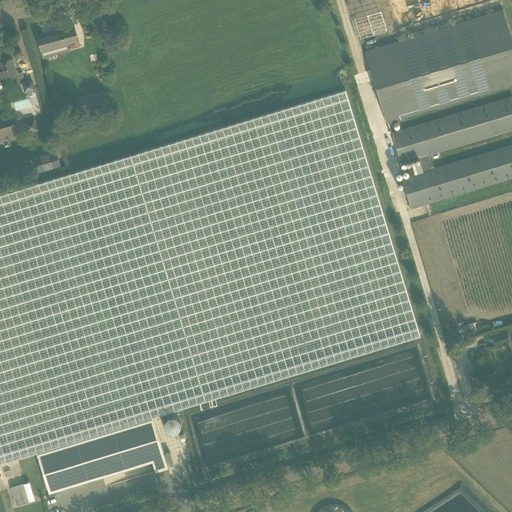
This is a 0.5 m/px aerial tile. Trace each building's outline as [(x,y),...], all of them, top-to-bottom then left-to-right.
[(511,39),(503,10),(365,52),(387,123),(511,85),(511,39)] [(78,41),(74,26),(37,37),(43,58),(70,51),(68,43),(78,41)] [(22,93),(12,59),(0,62),(0,77),(6,97),(22,93)] [(22,82),(25,92),(35,88),(32,79),(22,82)] [(0,193),(0,463),(37,452),(152,417),(420,336),(345,89),(0,193)] [(107,90),(76,98),(79,115),(111,107),(107,90)] [(511,144),(434,168),(430,154),(511,129),(511,96),(392,133),(401,163),(418,158),(420,164),(414,166),(416,174),(401,178),(411,208),(511,177),(511,144)] [(0,141),(19,135),(17,129),(14,119),(0,123),(0,141)] [(56,152),(33,158),(37,173),(61,166),(56,152)] [(495,345),(509,341),(505,327),(483,334),(485,340),(492,337),(495,345)] [(167,468),(152,417),(37,452),(49,492),(152,461),(155,471),(167,468)] [(29,502),(24,485),(11,489),(16,506),(29,502)]
